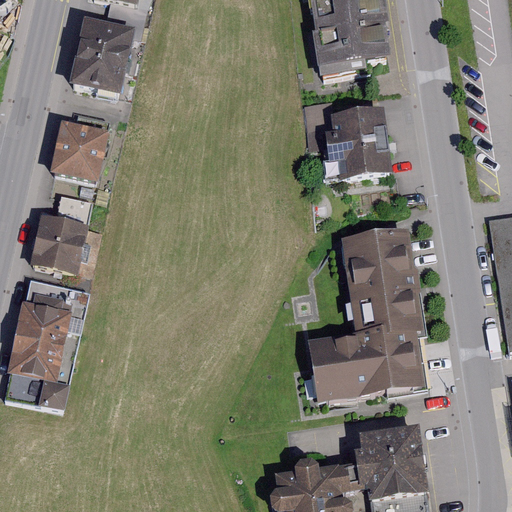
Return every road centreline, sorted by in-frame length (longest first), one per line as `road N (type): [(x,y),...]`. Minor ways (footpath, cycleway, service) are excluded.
road 1 (residential): [(422,0),(497,511)]
road 2 (secondary): [(51,0),(17,152)]
